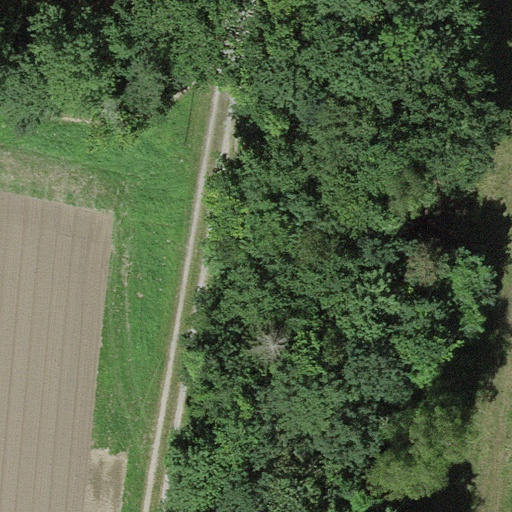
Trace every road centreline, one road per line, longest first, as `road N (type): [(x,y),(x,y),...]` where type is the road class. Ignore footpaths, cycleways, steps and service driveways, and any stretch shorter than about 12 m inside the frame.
road 1 (track): [(243,0),(166,511)]
road 2 (track): [(193,0),(106,7),(22,0)]
